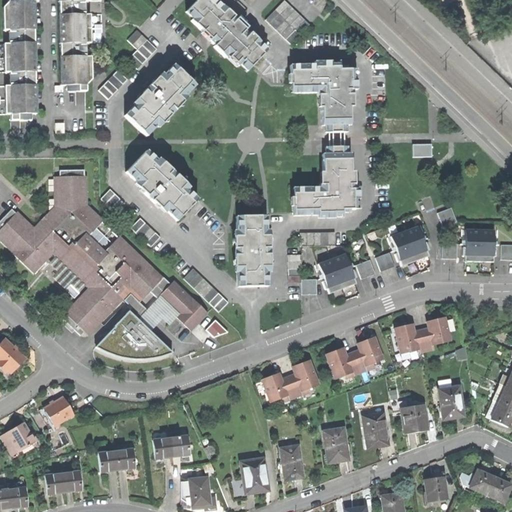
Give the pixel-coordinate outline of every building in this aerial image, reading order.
[(213,0),(195,0),(186,9),(194,17),(190,21),(209,39),(207,41),(215,49),(223,57),(226,55),(237,65),(240,62),(247,68),(265,50),(258,44),(259,43),(249,33),(246,36),(242,32),(244,30),(232,18),(233,16),(223,6),(221,8),(213,0)] [(283,0),(273,10),(299,34),(308,24),(283,0)] [(3,31),(8,30),(33,30),(34,30),(34,16),(34,2),(25,2),(8,2),(2,2),(2,7),(3,31)] [(84,4),(85,2),(59,2),(59,15),(84,16),(84,13),(75,13),(75,4),(84,4)] [(84,9),(84,4),(75,4),(75,13),(84,13),(84,9)] [(289,44),(299,34),(273,10),(264,20),(289,44)] [(90,15),(84,16),(59,15),(58,15),(58,44),(60,44),(85,44),(90,44),(90,15)] [(8,42),(8,44),(33,43),(33,30),(8,30),(8,33),(17,33),(17,42),(8,42)] [(156,50),(136,30),(126,40),(136,50),(127,59),(137,69),(156,50)] [(8,37),(8,42),(17,42),(17,33),(8,33),(8,37)] [(3,72),(9,72),(34,72),(35,72),(35,43),(33,43),(8,44),(3,44),(3,72)] [(85,46),(85,44),(60,44),(60,57),(85,57),(85,55),(76,55),(76,46),(85,46)] [(85,50),(85,46),(76,46),(76,55),(85,55),(85,50)] [(90,57),(85,57),(60,57),(59,57),(59,71),(59,85),(65,85),(69,85),(86,85),(90,85),(90,79),(90,57)] [(315,66),(289,66),(289,84),(293,84),(293,92),(316,92),(316,95),(320,95),(320,106),(320,124),(326,124),(326,132),(348,131),(348,125),(351,125),(351,95),(354,95),(354,89),(357,89),(357,80),(353,80),(353,69),(347,69),(347,67),(339,67),(339,65),(331,65),(331,62),(315,62),(315,66)] [(124,116),(144,136),(163,117),(165,118),(171,112),(177,105),(176,103),(193,85),(172,65),(155,84),(154,82),(141,95),(142,96),(124,116)] [(128,80),(117,69),(97,89),(107,100),(128,80)] [(9,83),(9,86),(34,86),(34,72),(9,72),(9,75),(18,74),(18,83),(9,83)] [(9,79),(9,83),(18,83),(18,74),(9,75),(9,79)] [(9,86),(4,86),(4,114),(10,114),(27,114),(36,114),(36,99),(36,86),(34,86),(9,86)] [(414,157),(433,156),(432,143),(413,144),(414,157)] [(348,148),(327,148),(327,154),(323,154),(323,169),(323,183),(319,183),(319,188),(295,188),(295,197),(293,197),(293,215),(319,215),(319,218),(335,218),(335,214),(343,214),(343,212),(350,212),(350,208),(356,208),(356,198),(359,198),(359,188),(356,188),(356,182),(352,182),(352,154),(348,154),(348,148)] [(145,151),(125,171),(146,190),(144,193),(156,205),(159,202),(177,220),(197,199),(177,181),(179,179),(172,172),(167,167),(165,170),(145,151)] [(163,277),(119,236),(105,251),(89,236),(103,220),(86,204),(86,177),(53,177),(54,207),(54,213),(38,231),(34,228),(16,211),(0,229),(0,241),(34,274),(53,254),(70,271),(88,287),(64,313),(88,336),(129,292),(140,302),(163,277)] [(108,190),(99,199),(120,218),(129,209),(108,190)] [(54,207),(34,228),(38,231),(54,213),(54,207)] [(451,207),(444,209),(449,224),(457,221),(451,207)] [(437,212),(442,227),(449,224),(444,209),(437,212)] [(265,216),(236,216),(236,243),(234,243),(234,252),(234,261),(237,261),(238,286),(266,286),(266,260),(268,260),(268,243),(266,243),(265,216)] [(139,218),(130,228),(150,247),(159,238),(139,218)] [(417,226),(403,231),(415,261),(421,258),(428,256),(426,250),(423,243),(417,226)] [(479,230),(465,230),(464,247),(464,256),(464,262),(471,262),(478,262),(479,230)] [(493,230),(479,230),(478,262),(486,262),(493,262),(493,256),(493,248),(493,230)] [(400,261),(402,266),(408,263),(415,261),(403,231),(390,236),(397,253),(400,261)] [(300,233),(299,246),(334,246),(334,233),(300,233)] [(449,243),(441,243),(441,259),(449,259),(449,243)] [(508,245),(500,245),(500,260),(508,260),(508,245)] [(389,252),(382,255),(388,269),(394,266),(389,252)] [(302,254),(288,254),(288,276),(301,275),(302,275),(302,254)] [(344,254),(331,259),(342,289),(349,286),(356,284),(354,279),(351,271),(344,254)] [(382,255),(375,258),(380,272),(388,269),(382,255)] [(331,259),(318,264),(324,280),(327,289),(329,294),(336,291),(342,289),(331,259)] [(369,260),(362,262),(368,276),(375,274),(369,260)] [(355,265),(361,279),(368,276),(362,262),(355,265)] [(183,278),(219,312),(228,302),(192,268),(183,278)] [(316,279),(309,279),(309,294),(317,294),(316,279)] [(174,280),(159,296),(168,304),(170,302),(179,311),(177,313),(175,315),(186,326),(194,318),(198,323),(208,313),(174,280)] [(168,304),(177,313),(179,311),(170,302),(168,304)] [(427,326),(428,328),(432,345),(450,340),(444,317),(436,319),(429,320),(430,326),(427,326)] [(190,331),(198,323),(194,318),(186,326),(190,331)] [(217,339),(226,330),(216,320),(207,329),(217,339)] [(402,326),(394,328),(400,353),(418,349),(413,331),(413,329),(409,330),(408,325),(402,326)] [(428,328),(421,329),(426,351),(433,349),(432,345),(428,328)] [(421,329),(413,331),(418,349),(418,353),(426,351),(421,329)] [(358,348),(359,350),(365,366),(373,363),(383,359),(374,337),(366,340),(360,342),(362,347),(358,348)] [(16,364),(23,357),(5,339),(0,343),(0,368),(5,373),(7,370),(8,372),(16,364)] [(325,355),(334,379),(345,375),(352,372),(345,355),(345,354),(341,355),(339,350),(332,352),(325,355)] [(359,350),(353,352),(361,373),(367,371),(365,366),(359,350)] [(353,352),(345,355),(352,372),(353,376),(361,373),(353,352)] [(294,373),(294,374),(301,391),(308,388),(318,385),(309,360),(301,363),(295,365),(298,371),(294,373)] [(268,377),(261,379),(262,381),(266,393),(270,402),(280,398),(287,396),(281,379),(280,378),(277,379),(275,374),(268,377)] [(294,374),(288,377),(296,397),(302,395),(301,391),(294,374)] [(288,377),(281,379),(287,396),(288,400),(296,397),(288,377)] [(260,395),(266,393),(262,381),(256,383),(260,395)] [(499,382),(492,399),(498,401),(504,386),(505,385),(499,382)] [(511,389),(504,386),(498,401),(497,403),(511,409),(511,389)] [(437,390),(442,419),(453,418),(463,416),(458,387),(437,390)] [(43,409),(54,427),(73,416),(62,398),(52,404),(43,409)] [(484,418),(490,420),(497,403),(498,401),(492,399),(484,418)] [(490,420),(507,428),(511,419),(511,416),(511,409),(497,403),(490,420)] [(416,432),(427,430),(424,405),(400,408),(404,434),(416,432)] [(362,416),(366,448),(376,447),(387,445),(383,414),(362,416)] [(6,433),(17,452),(36,441),(30,432),(28,434),(25,429),(26,428),(23,422),(13,428),(6,433)] [(323,431),(327,463),(337,462),(348,460),(344,428),(323,431)] [(186,435),(169,437),(171,456),(179,455),(189,454),(186,435)] [(152,439),(154,458),(162,457),(171,456),(169,437),(152,439)] [(279,448),(284,480),(292,479),(302,477),(298,445),(279,448)] [(132,449),(114,451),(117,469),(125,468),(134,467),(132,449)] [(97,453),(99,471),(107,470),(117,469),(114,451),(97,453)] [(241,462),(245,494),(257,492),(267,491),(265,476),(267,476),(265,459),(241,462)] [(79,471),(62,473),(64,491),(72,490),(81,489),(79,471)] [(467,488),(485,496),(493,479),(483,475),(475,471),(467,488)] [(44,475),(46,494),(54,493),(64,491),(62,473),(44,475)] [(181,499),(192,507),(188,479),(192,479),(192,475),(181,476),(181,499)] [(201,506),(210,505),(207,477),(192,479),(188,479),(192,507),(201,506)] [(431,479),(423,480),(426,502),(446,499),(443,477),(431,479)] [(501,483),(493,479),(485,496),(501,504),(509,487),(501,483)] [(6,483),(7,489),(21,488),(20,481),(6,483)] [(21,488),(7,489),(9,507),(18,506),(27,505),(25,487),(21,488)] [(7,489),(0,490),(0,508),(9,507),(7,489)] [(389,495),(381,496),(382,511),(402,511),(400,494),(389,495)]
